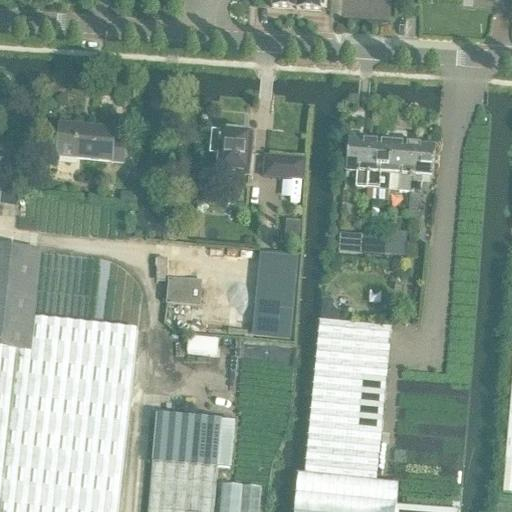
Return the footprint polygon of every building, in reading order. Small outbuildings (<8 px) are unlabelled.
[(271,0),(271,9),(295,11),(296,0),(271,0)] [(296,0),(295,11),(320,13),(320,0),(296,0)] [(61,126),(58,158),(111,164),(123,165),(125,145),(113,144),(114,132),(61,126)] [(217,174),(249,176),(250,163),(248,163),(250,138),(236,137),(235,135),(228,134),(227,136),(222,135),(222,138),(213,137),(212,156),(218,157),(217,174)] [(348,145),(346,175),(357,176),(356,191),(366,192),(370,144),(362,144),(360,141),(354,141),(352,143),(348,143),(348,145)] [(370,144),(366,192),(389,194),(390,178),(389,178),(392,146),(389,146),(386,143),(380,143),(377,145),(370,144)] [(392,146),(389,178),(390,178),(400,178),(399,194),(410,195),(412,147),(405,147),(403,145),(397,144),(394,146),(392,146)] [(412,147),(410,195),(407,225),(417,226),(422,180),(432,181),(435,149),(431,149),(429,147),(423,146),(421,148),(412,147)] [(264,157),(262,179),(280,181),(282,158),(264,157)] [(120,204),(132,205),(132,194),(121,193),(120,204)] [(325,235),(324,247),(332,247),(334,235),(325,235)] [(362,257),(364,238),(340,236),(338,255),(362,257)] [(370,246),(369,257),(384,258),(385,246),(370,246)] [(405,248),(385,246),(384,258),(404,259),(405,248)] [(0,249),(0,349),(29,353),(33,321),(40,254),(0,249)] [(200,310),(203,284),(168,281),(166,308),(200,310)] [(323,301),(321,321),(342,323),(343,313),(337,312),(332,306),(333,302),(323,301)] [(257,319),(255,340),(289,343),(291,323),(257,319)] [(29,353),(0,349),(0,511),(116,511),(137,333),(33,321),(29,353)] [(319,324),(307,460),(305,477),(378,483),(392,331),(319,324)] [(219,343),(189,339),(187,356),(217,359),(219,343)] [(511,389),(502,496),(511,496),(511,389)] [(212,511),(220,422),(155,416),(146,511),(212,511)] [(223,487),(220,511),(258,511),(260,490),(223,487)]
